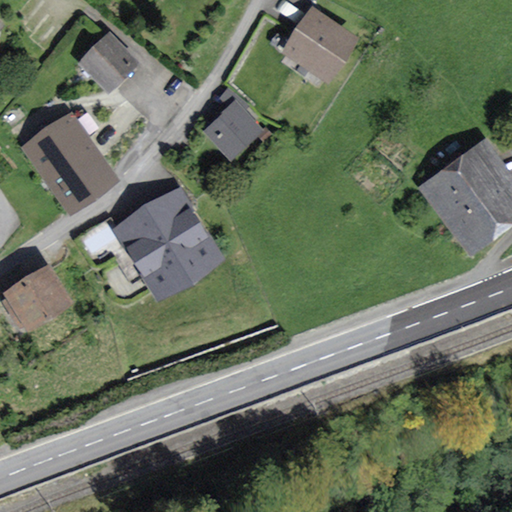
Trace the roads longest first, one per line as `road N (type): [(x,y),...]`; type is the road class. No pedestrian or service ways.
road 1 (secondary): [(0,479),(511,287)]
road 2 (residential): [(0,272),(135,179),(212,87),(257,0)]
